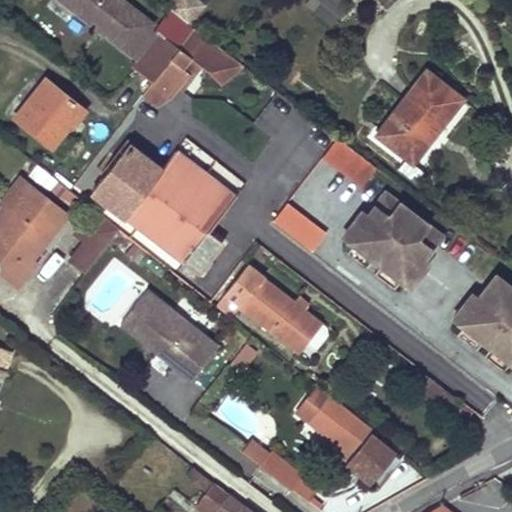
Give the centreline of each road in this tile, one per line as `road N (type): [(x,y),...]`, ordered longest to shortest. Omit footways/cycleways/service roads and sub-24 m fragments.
road 1 (unknown): [(277,511),(92,380),(36,326),(77,274)]
road 2 (unknown): [(428,0),(470,36),(511,145)]
road 3 (residential): [(396,511),(511,449)]
